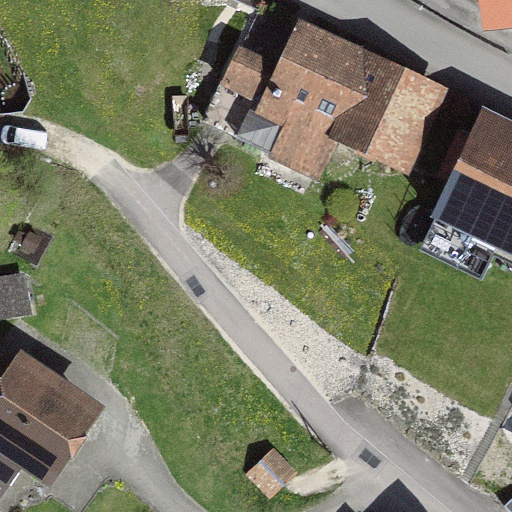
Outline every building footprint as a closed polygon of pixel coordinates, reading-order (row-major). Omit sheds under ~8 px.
[(511,0),(482,0),(483,6),(511,13),(511,0)] [(267,91),(244,139),(319,175),(338,135),(402,165),(436,92),(259,10),(224,84),(230,86),(235,75),(267,91)] [(511,126),(481,112),(469,139),(458,134),(439,176),(449,181),(433,216),(511,253),(511,126)] [(17,372),(1,361),(0,362),(0,490),(22,458),(46,475),(90,410),(22,364),(17,372)] [(249,473),(270,495),(291,474),(271,452),(249,473)]
